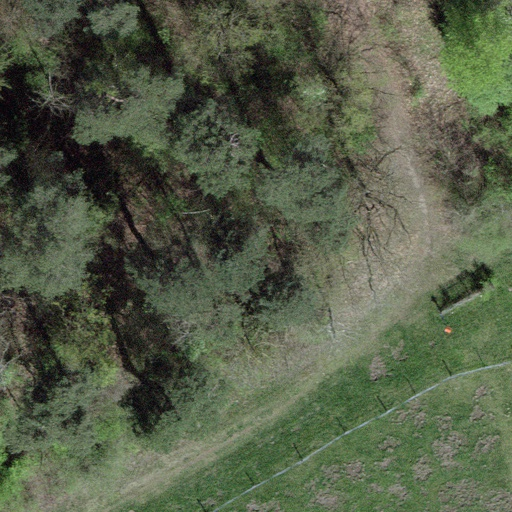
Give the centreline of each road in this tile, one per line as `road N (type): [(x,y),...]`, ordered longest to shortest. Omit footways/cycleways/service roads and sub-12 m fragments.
road 1 (track): [(448,275),(349,0)]
road 2 (track): [(448,275),(511,416)]
